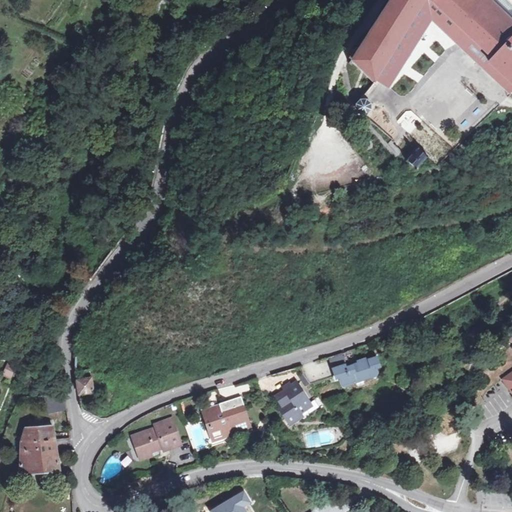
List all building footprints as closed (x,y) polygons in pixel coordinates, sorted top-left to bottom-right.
[(388,0),(351,62),(375,84),(425,8),(429,0),(434,0),(497,61),(493,66),(511,84),(511,20),(491,0),(388,0)] [(434,0),(429,0),(425,8),(511,97),(511,96),(511,84),(493,66),(497,61),(434,0)] [(511,104),(511,96),(511,97),(496,113),(501,117),(511,104)] [(366,103),(362,104),(359,108),(360,112),(364,115),(368,114),(371,110),(370,106),(366,103)] [(431,157),(423,149),(409,162),(418,170),(431,157)] [(330,373),(346,367),(342,359),(340,354),(324,360),(330,373)] [(74,357),(76,377),(80,395),(94,395),(89,362),(74,357)] [(346,367),(330,373),(337,389),(343,386),(346,394),(381,378),(377,369),(380,368),(376,359),(354,368),(355,370),(348,373),(346,367)] [(12,380),(16,368),(6,365),(2,377),(12,380)] [(303,388),(308,385),(301,376),(295,378),(303,388)] [(300,412),(305,409),(303,406),(309,402),(295,383),(290,387),(288,385),(282,390),(290,400),(289,403),(279,410),(290,425),(303,416),(300,412)] [(63,396),(46,396),(47,409),(66,409),(63,396)] [(205,426),(208,428),(213,442),(223,439),(228,429),(237,433),(249,429),(242,410),(244,409),(240,398),(228,402),(223,414),(220,413),(219,409),(203,415),(205,420),(207,421),(205,426)] [(170,424),(154,430),(155,433),(133,441),(140,461),(179,447),(170,424)] [(54,450),(52,440),(50,426),(23,427),(19,438),(18,470),(57,469),(54,450)] [(54,440),(52,440),(54,450),(69,449),(69,440),(54,440)] [(119,460),(122,458),(122,457),(116,451),(114,454),(114,458),(117,460),(119,460)]
